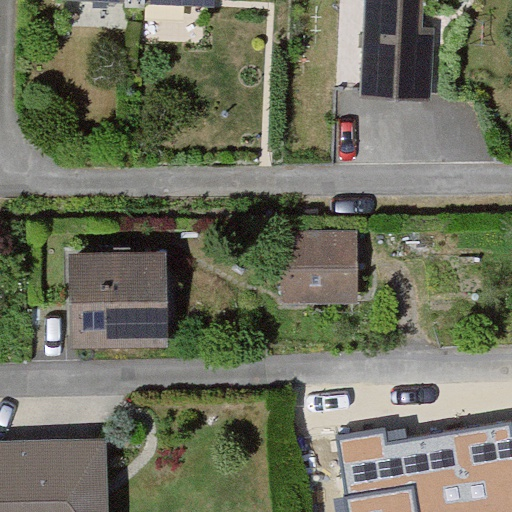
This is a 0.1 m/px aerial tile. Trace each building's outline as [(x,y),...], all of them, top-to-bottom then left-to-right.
[(57,0),(58,3),(220,13),(221,0),(57,0)] [(370,0),(368,103),(407,105),(438,105),(439,33),(419,33),(419,0),(370,0)] [(365,311),(366,237),(289,236),(288,310),(365,311)] [(167,352),(165,257),(71,259),(72,353),(82,353),(167,352)] [(386,431),(340,439),(350,511),(511,511),(511,434),(508,428),(386,444),(386,431)] [(0,511),(107,511),(106,442),(22,444),(0,444),(0,511)]
